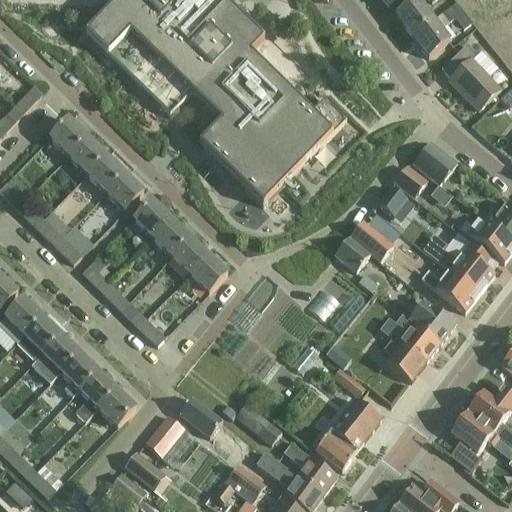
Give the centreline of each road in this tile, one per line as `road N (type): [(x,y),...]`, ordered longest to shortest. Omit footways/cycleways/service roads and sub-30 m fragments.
road 1 (residential): [(249,274),(69,94)]
road 2 (residential): [(435,119),(347,220),(249,274)]
road 3 (residential): [(0,221),(168,387)]
road 4 (residential): [(403,444),(511,303)]
road 5 (residential): [(66,511),(168,387)]
road 6 (residential): [(435,119),(341,0)]
road 7 (residential): [(168,387),(245,294),(249,274)]
